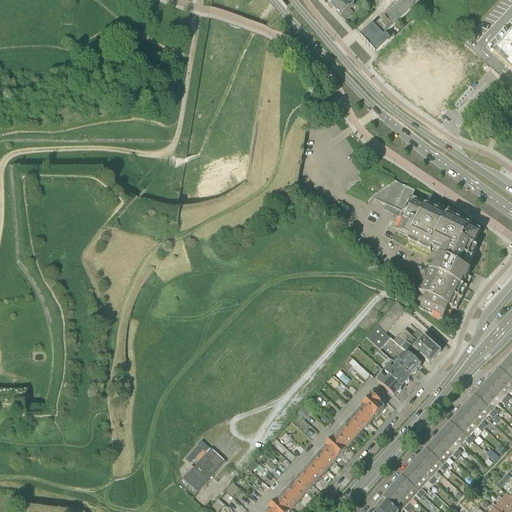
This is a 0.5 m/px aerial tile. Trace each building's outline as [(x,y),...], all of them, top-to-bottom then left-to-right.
[(335,10),(345,21),(353,13),(350,10),(355,5),(351,2),(353,0),(329,0),(327,2),(335,10)] [(402,0),(385,17),(394,26),(421,0),(402,0)] [(388,32),(394,26),(385,17),(375,27),(373,25),(360,37),(368,46),(376,55),(394,37),(388,32)] [(511,33),(493,54),(500,60),(502,62),(506,66),(511,71),(511,33)] [(471,272),(468,270),(478,248),(474,246),(481,232),(470,226),(472,223),(439,207),(437,211),(412,199),(415,192),(395,183),(394,184),(373,198),(404,213),(404,215),(407,216),(405,222),(401,220),(396,232),(410,239),(408,242),(431,253),(433,249),(443,254),(441,257),(440,257),(433,272),(431,270),(420,293),(427,297),(421,309),(420,311),(443,322),(450,307),(457,311),(468,288),(462,286),(465,281),(467,281),(471,272)] [(398,303),(394,308),(403,316),(407,311),(398,303)] [(403,316),(394,308),(389,313),(398,321),(403,316)] [(398,321),(389,313),(385,317),(394,325),(398,321)] [(394,325),(385,317),(381,322),(390,330),(394,325)] [(390,330),(381,322),(377,327),(386,335),(390,330)] [(391,340),(386,335),(377,327),(367,339),(380,351),(391,340)] [(400,337),(406,343),(412,347),(417,341),(406,331),(400,337)] [(407,354),(415,361),(420,356),(430,365),(442,352),(425,337),(414,349),(412,347),(406,343),(401,349),(407,354)] [(397,366),(411,378),(422,367),(415,361),(407,354),(397,366)] [(366,381),(371,376),(353,360),(350,357),(345,363),(348,366),(345,369),(349,373),(352,368),(366,381)] [(402,389),(411,378),(397,366),(392,362),(383,372),(390,378),(402,389)] [(511,369),(505,364),(499,371),(511,382),(511,369)] [(511,382),(499,371),(493,377),(510,392),(511,393),(511,382)] [(394,397),(402,389),(390,378),(387,381),(382,377),(383,376),(382,375),(377,381),(394,397)] [(507,396),(510,392),(493,377),(487,384),(508,403),(511,399),(507,396)] [(506,406),(508,403),(487,384),(481,391),(498,406),(502,402),(506,406)] [(495,409),(498,406),(481,391),(475,397),(496,416),(499,413),(495,409)] [(365,405),(377,416),(384,409),(382,406),(383,405),(373,396),(372,397),(365,405)] [(493,419),(496,416),(475,397),(469,404),(486,419),(489,415),(493,419)] [(483,423),(486,419),(469,404),(463,411),(484,430),(487,426),(483,423)] [(370,424),(377,416),(365,405),(358,413),(370,424)] [(478,436),(484,430),(463,411),(457,418),(474,433),(478,436)] [(363,432),(370,424),(358,413),(351,421),(363,432)] [(471,436),(474,433),(457,418),(451,424),(464,435),(472,443),(475,440),(471,436)] [(356,440),(363,432),(351,421),(344,429),(356,440)] [(458,442),(464,435),(451,424),(445,431),(458,442)] [(349,448),(356,440),(344,429),(337,436),(349,448)] [(439,438),(460,456),(463,453),(461,452),(464,449),(458,442),(445,431),(439,438)] [(342,455),(349,448),(337,436),(330,444),(342,455)] [(457,460),(460,456),(439,438),(433,444),(449,460),(453,456),(457,460)] [(335,463),(342,455),(330,444),(323,452),(335,463)] [(446,463),(449,460),(433,444),(426,451),(447,470),(450,467),(446,463)] [(212,449),(183,480),(198,493),(226,463),(226,462),(225,463),(212,450),(212,449)] [(445,473),(447,470),(426,451),(420,458),(437,473),(441,469),(445,473)] [(328,471),(335,463),(323,452),(316,460),(328,471)] [(434,476),(437,473),(420,458),(414,465),(435,484),(438,480),(434,476)] [(321,479),(328,471),(316,460),(308,468),(321,479)] [(429,490),(435,484),(414,465),(408,471),(429,490)] [(314,487),(321,479),(308,468),(301,476),(314,487)] [(423,497),(429,490),(408,471),(402,478),(423,497)] [(307,494),(314,487),(301,476),(294,483),(307,494)] [(420,500),(423,497),(402,478),(396,485),(413,500),(416,496),(420,500)] [(499,485),(502,488),(509,481),(506,478),(499,485)] [(300,502),(307,494),(294,483),(287,491),(300,502)] [(410,503),(413,500),(396,485),(390,491),(411,510),(414,507),(410,503)] [(292,510),(300,502),(287,491),(280,499),(292,510)] [(409,511),(411,510),(390,491),(384,498),(387,501),(399,511),(409,511)] [(511,509),(511,496),(509,494),(503,500),(511,509)] [(500,511),(511,511),(511,509),(503,500),(500,497),(497,500),(501,503),(496,507),(500,511)] [(278,511),(290,511),(292,510),(280,499),(273,507),(278,511)] [(379,511),(380,511),(399,511),(387,501),(379,511)]
